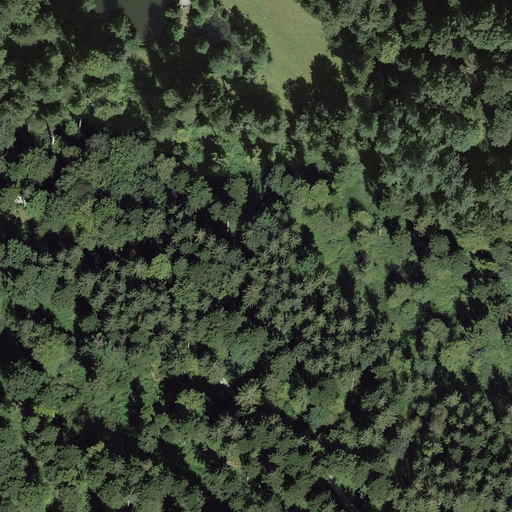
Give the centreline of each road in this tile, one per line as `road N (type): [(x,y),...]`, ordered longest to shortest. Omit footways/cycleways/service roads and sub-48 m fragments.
road 1 (track): [(0,197),(42,205),(164,297),(226,386),(304,445),(356,511)]
road 2 (track): [(511,231),(439,100),(433,0)]
